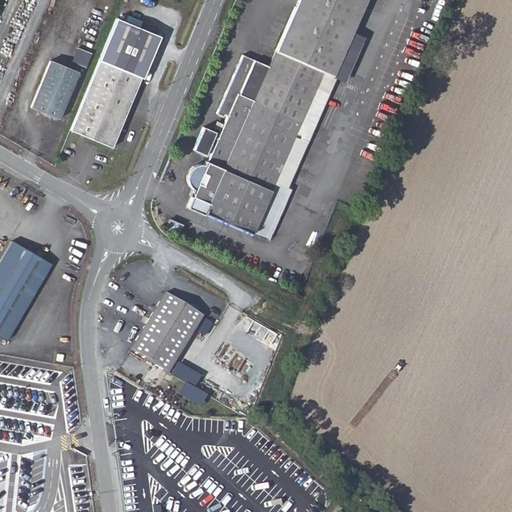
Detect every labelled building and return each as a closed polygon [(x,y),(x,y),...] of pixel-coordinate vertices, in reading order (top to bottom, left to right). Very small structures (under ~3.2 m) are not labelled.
[(205,165),(203,165),(200,164),(198,164),(196,165),(195,165),(193,166),(191,167),(190,169),(188,171),(187,173),(186,175),(186,178),(186,180),(187,182),(188,184),(190,187),(192,188),(194,190),(187,207),(203,215),(204,213),(251,233),(251,232),(273,182),(287,188),(307,142),(293,136),(294,134),(308,140),(328,93),(315,87),(322,72),(332,76),(342,55),(353,60),(363,38),(351,32),(365,0),(297,0),(268,66),(242,55),(216,114),(223,116),(224,114),(225,115),(226,117),(217,137),(215,138),(213,137),(215,132),(203,127),(193,150),(205,155),(207,151),(211,153),(207,161),(205,165)] [(398,8),(357,113),(376,120),(416,15),(398,8)] [(98,60),(140,78),(142,78),(160,36),(116,18),(98,60)] [(91,53),(77,47),(71,62),(85,67),(91,53)] [(344,81),(353,60),(342,55),(332,76),(322,72),(315,87),(328,93),(335,78),(344,81)] [(98,60),(69,130),(111,148),(140,78),(98,60)] [(77,72),(49,61),(30,107),(58,119),(71,88),(77,73),(77,72)] [(80,74),(77,73),(71,88),(73,89),(80,74)] [(273,182),(251,232),(265,238),(287,188),(273,182)] [(34,254),(12,241),(0,260),(0,336),(6,340),(51,264),(40,258),(34,254)] [(37,250),(34,254),(40,258),(43,253),(37,250)] [(202,316),(164,293),(149,318),(145,324),(129,350),(167,373),(202,316)] [(141,321),(145,324),(149,318),(144,316),(141,321)] [(183,382),(176,394),(199,406),(205,394),(183,382)]
